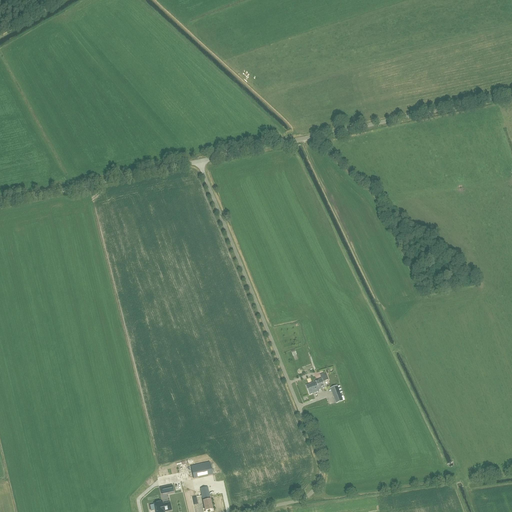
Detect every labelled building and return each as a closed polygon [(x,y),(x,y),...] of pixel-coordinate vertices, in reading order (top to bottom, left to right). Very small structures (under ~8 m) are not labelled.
[(316,381),(316,382),(306,386),(310,395),(320,391),(320,390),(325,387),(323,382),(328,379),(326,373),(320,375),(322,379),(316,381)] [(330,389),(336,404),(344,401),(341,394),(343,394),(340,385),(338,386),(330,389)] [(194,479),(213,475),(210,463),(191,467),(194,479)] [(172,485),(160,488),(162,494),(173,491),(172,485)] [(201,489),(205,511),(212,510),(208,487),(201,489)] [(162,502),(154,504),(156,511),(164,511),(171,510),(170,503),(165,504),(163,504),(162,502)]
